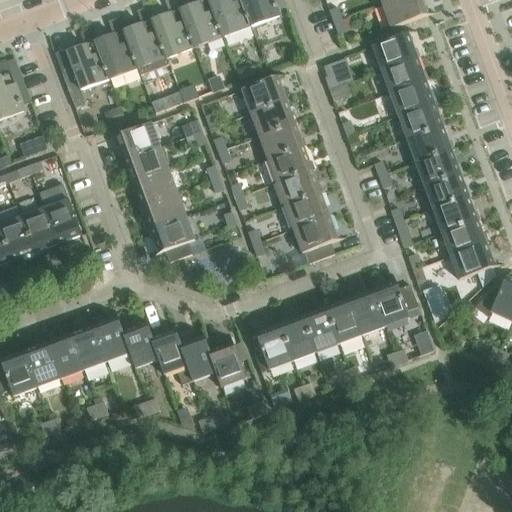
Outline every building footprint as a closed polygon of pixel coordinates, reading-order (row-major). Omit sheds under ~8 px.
[(152,23),(167,61),(195,50),(181,12),(176,0),(173,0),(165,3),(169,13),(158,17),(159,20),(153,23),(152,23)] [(188,10),(181,12),(195,50),(223,39),(209,1),(210,1),(209,0),(196,0),(198,3),(187,7),(188,10)] [(212,0),(210,1),(209,1),(223,39),(251,29),(240,0),(212,0)] [(240,0),(251,29),(281,18),(273,0),(240,0)] [(427,18),(420,0),(401,0),(383,7),(392,31),(427,18)] [(124,34),(139,72),(167,61),(152,23),(153,23),(148,10),(137,14),(141,24),(131,28),(132,31),(125,33),(124,34)] [(330,14),(334,25),(343,22),(338,10),(330,14)] [(96,44),(110,82),(139,72),(124,34),(125,33),(120,20),(109,25),(113,35),(102,39),(103,41),(97,44),(96,44)] [(343,22),(334,25),(339,37),(347,34),(343,22)] [(73,94),(81,91),(81,93),(110,82),(96,44),(97,44),(92,31),(80,35),(84,46),(55,57),(64,78),(66,77),(73,94)] [(382,72),(418,59),(409,36),(373,49),(382,72)] [(391,96),(426,83),(418,59),(382,72),(391,96)] [(0,122),(25,114),(7,63),(0,65),(0,122)] [(329,92),(338,89),(334,77),(325,80),(329,92)] [(251,117),(287,103),(278,79),(242,92),(251,117)] [(400,119),(435,106),(426,83),(391,96),(400,119)] [(338,89),(329,92),(334,104),(342,101),(338,89)] [(259,140),(296,126),(287,103),(251,117),(259,140)] [(408,142),(444,129),(435,106),(400,119),(408,142)] [(205,120),(210,132),(218,129),(214,117),(205,120)] [(194,138),(202,134),(198,122),(190,125),(194,138)] [(346,138),(355,135),(351,123),(342,127),(346,138)] [(125,163),(161,150),(152,125),(116,139),(125,163)] [(268,162),(304,149),(296,126),(259,140),(268,162)] [(417,166),(452,152),(444,129),(408,142),(417,166)] [(198,150),(207,147),(202,134),(194,138),(198,150)] [(355,135),(346,138),(351,150),(359,147),(355,135)] [(46,136),(23,144),(29,160),(51,151),(46,136)] [(214,144),(218,155),(227,152),(223,141),(214,144)] [(277,186),(313,173),(304,149),(268,162),(277,186)] [(134,186),(169,173),(161,150),(125,163),(134,186)] [(231,164),(227,152),(218,155),(222,167),(231,164)] [(426,190),(461,176),(452,152),(417,166),(426,190)] [(44,173),(41,164),(30,168),(33,177),(44,173)] [(375,168),(379,180),(387,177),(383,165),(375,168)] [(33,177),(30,168),(17,173),(20,181),(33,177)] [(211,184),(219,181),(215,169),(207,172),(211,184)] [(142,210),(178,196),(169,173),(134,186),(142,210)] [(285,209),(321,195),(313,173),(277,186),(285,209)] [(434,212),(470,199),(461,176),(426,190),(434,212)] [(392,189),(387,177),(379,180),(384,192),(392,189)] [(215,196),(224,193),(219,181),(211,184),(215,196)] [(231,190),(235,202),(244,199),(240,187),(231,190)] [(294,232),(330,219),(321,195),(285,209),(294,232)] [(151,233),(187,219),(178,196),(142,210),(151,233)] [(248,211),(244,199),(235,202),(240,213),(248,211)] [(443,236),(478,222),(470,199),(434,212),(443,236)] [(45,211),(58,246),(82,238),(69,202),(45,211)] [(58,246),(45,211),(22,219),(35,255),(58,246)] [(392,215),(396,226),(405,223),(401,212),(392,215)] [(237,228),(232,215),(224,218),(228,231),(237,228)] [(35,255),(22,219),(0,227),(0,230),(12,263),(35,255)] [(187,219),(151,233),(160,256),(166,254),(170,265),(193,257),(189,246),(196,243),(187,219)] [(330,219),(294,232),(303,256),(305,255),(309,266),(335,257),(331,246),(339,243),(330,219)] [(451,258),(487,245),(478,222),(443,236),(451,258)] [(409,235),(405,223),(396,226),(401,238),(409,235)] [(0,267),(12,263),(0,230),(0,267)] [(248,236),(252,248),(261,245),(257,233),(248,236)] [(265,257),(261,245),(252,248),(257,260),(265,257)] [(487,245),(451,258),(460,282),(496,269),(487,245)] [(409,261),(414,272),(422,269),(418,257),(409,261)] [(427,282),(422,269),(414,272),(418,285),(427,282)] [(492,314),(511,323),(511,281),(508,279),(501,294),(497,292),(474,308),(478,312),(481,315),(485,318),(489,320),(492,314)] [(373,294),(386,330),(411,321),(408,314),(400,291),(398,285),(373,294)] [(400,291),(408,314),(419,310),(410,287),(400,291)] [(349,303),(363,339),(386,330),(373,294),(349,303)] [(327,312),(340,347),(363,339),(349,303),(327,312)] [(304,320),(317,356),(340,347),(327,312),(304,320)] [(124,335),(119,320),(94,329),(108,365),(131,356),(132,356),(124,335)] [(281,329),(294,364),(317,356),(304,320),(281,329)] [(132,356),(131,356),(137,371),(159,363),(151,341),(152,341),(147,326),(124,335),(132,356)] [(108,365),(94,329),(71,337),(84,374),(108,365)] [(294,364),(281,329),(256,338),(269,373),(294,364)] [(181,348),(182,347),(176,332),(152,341),(151,341),(159,363),(164,377),(178,371),(184,387),(193,383),(187,368),(188,368),(181,348)] [(423,357),(436,352),(429,332),(416,336),(423,357)] [(84,374),(71,337),(48,346),(62,382),(84,374)] [(210,354),(211,354),(205,339),(182,347),(181,348),(188,368),(187,368),(193,383),(216,375),(217,374),(210,354)] [(62,382),(48,346),(25,354),(38,391),(62,382)] [(247,360),(240,363),(233,346),(211,354),(210,354),(217,374),(216,375),(222,390),(246,381),(245,378),(253,375),(247,360)] [(494,349),(488,361),(496,365),(502,353),(494,349)] [(409,364),(404,352),(396,356),(400,368),(409,364)] [(510,357),(502,353),(496,365),(504,368),(510,357)] [(25,354),(1,363),(3,370),(0,371),(0,396),(0,397),(12,393),(14,400),(38,391),(25,354)] [(400,368),(396,356),(387,359),(392,371),(400,368)] [(362,382),(362,381),(357,370),(349,373),(354,385),(362,382)] [(354,385),(349,373),(341,376),(346,388),(354,385)] [(316,399),(316,398),(311,387),(304,390),(308,402),(316,399)] [(308,402),(304,390),(295,393),(300,405),(308,402)] [(149,404),(153,416),(162,413),(157,401),(149,404)] [(96,407),(100,419),(109,416),(104,403),(96,407)] [(153,416),(149,404),(142,406),(146,418),(153,416)] [(100,419),(96,407),(88,409),(92,422),(100,419)] [(247,410),(252,422),(261,419),(256,407),(247,410)] [(208,421),(212,434),(221,430),(216,418),(208,421)] [(50,423),(54,435),(63,432),(58,420),(50,423)] [(212,434),(208,421),(200,424),(204,437),(212,434)] [(54,435),(50,423),(42,426),(46,437),(54,435)]
